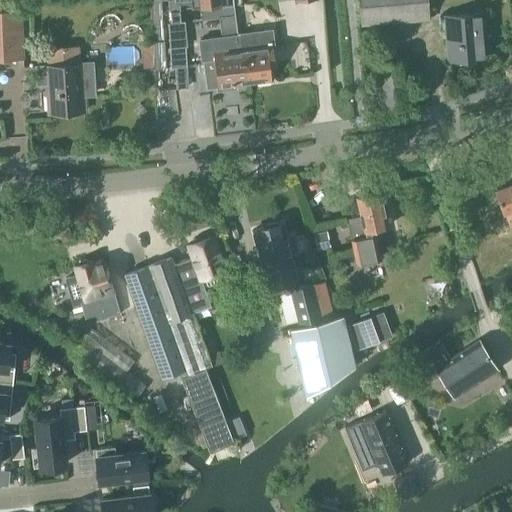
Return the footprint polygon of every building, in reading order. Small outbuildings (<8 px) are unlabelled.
[(199,0),(200,8),(200,9),(233,5),(232,0),(199,0)] [(358,0),(361,25),(428,20),(426,0),(358,0)] [(200,9),(200,8),(200,9),(171,12),(170,12),(170,11),(169,11),(171,23),(201,20),(200,9)] [(0,12),(0,60),(22,59),(22,11),(0,12)] [(484,57),(484,56),(480,14),(481,14),(481,13),(444,16),(444,17),(446,32),(448,32),(449,42),(446,42),(448,59),(447,59),(447,60),(484,57)] [(268,32),(237,36),(238,44),(239,61),(245,61),(247,82),(271,78),(269,64),(274,63),(272,46),(270,46),(268,32)] [(237,36),(200,41),(202,59),(204,58),(208,86),(218,85),(218,89),(234,87),(234,83),(247,82),(245,61),(239,61),(238,44),(237,36)] [(59,44),(59,59),(80,59),(80,43),(59,44)] [(374,62),(381,107),(409,102),(402,58),(374,62)] [(45,65),(46,91),(48,113),(84,111),(83,95),(89,94),(93,94),(91,63),(81,63),(80,63),(45,65)] [(155,80),(154,68),(147,69),(147,80),(155,80)] [(176,88),(187,87),(186,78),(176,79),(176,88)] [(511,182),(494,189),(502,213),(504,212),(509,226),(511,225),(511,182)] [(354,197),(357,207),(358,215),(345,218),(355,264),(380,258),(380,254),(383,254),(382,249),(379,250),(378,246),(376,233),(366,235),(365,230),(388,226),(380,191),(354,197)] [(295,277),(293,268),(286,241),(282,223),(277,224),(275,222),(268,224),(266,226),(252,230),(261,266),(265,285),(287,280),(290,289),(296,287),(294,278),(295,277)] [(192,256),(172,263),(190,313),(192,313),(210,306),(204,288),(227,279),(224,269),(225,269),(213,235),(201,239),(198,237),(192,239),(191,243),(187,244),(192,256)] [(178,370),(207,446),(209,451),(214,450),(230,443),(233,442),(205,368),(211,366),(192,313),(190,313),(172,263),(171,258),(124,274),(160,376),(178,370)] [(64,275),(69,293),(81,289),(84,300),(80,302),(87,324),(103,319),(106,328),(118,325),(115,315),(119,314),(103,259),(93,263),(92,260),(88,261),(85,259),(79,261),(77,264),(74,265),(76,272),(64,275)] [(290,289),(299,326),(290,328),(305,395),(353,366),(347,338),(339,316),(332,317),(324,281),(312,284),(311,284),(296,287),(290,289)] [(511,324),(511,323),(511,302),(498,310),(508,326),(511,324)] [(377,341),(367,315),(346,323),(356,349),(377,341)] [(133,361),(85,325),(69,345),(136,397),(145,386),(126,371),(133,361)] [(439,340),(412,359),(425,379),(437,371),(454,396),(497,369),(478,340),(450,358),(439,340)] [(0,380),(12,382),(13,370),(6,369),(9,344),(0,343),(0,380)] [(243,360),(262,353),(265,348),(263,345),(241,354),(243,360)] [(11,394),(12,382),(0,380),(0,418),(1,418),(4,393),(11,394)] [(72,398),(61,399),(62,408),(71,407),(72,398)] [(71,407),(74,431),(85,430),(83,406),(71,407)] [(65,464),(62,432),(74,431),(71,407),(62,408),(58,409),(60,416),(35,419),(38,447),(30,448),(33,467),(65,464)] [(382,411),(346,426),(364,468),(374,464),(378,475),(404,464),(382,411)] [(12,458),(23,457),(21,433),(9,435),(12,458)] [(230,443),(214,450),(217,460),(234,453),(230,443)] [(144,451),(115,454),(114,447),(95,449),(99,481),(146,476),(144,451)] [(101,499),(102,511),(150,511),(148,494),(101,499)]
